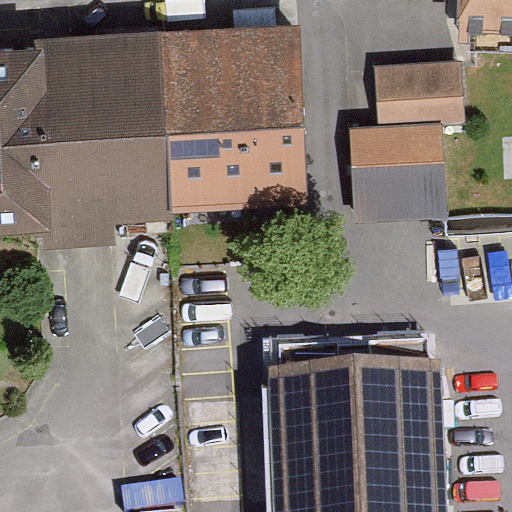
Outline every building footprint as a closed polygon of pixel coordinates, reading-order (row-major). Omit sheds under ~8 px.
[(511,0),(465,0),(464,32),(511,33),(511,0)] [(306,42),(170,48),(177,209),(313,203),(306,42)] [(177,209),(170,48),(49,53),(57,234),(58,251),(127,248),(126,224),(177,222),(177,209)] [(0,236),(57,234),(49,53),(0,55),(0,236)] [(464,68),(379,72),(382,135),(445,132),(468,131),(464,68)] [(445,132),(382,135),(342,137),(346,217),(449,213),(445,132)] [(436,511),(433,390),(283,394),(285,511),(436,511)]
